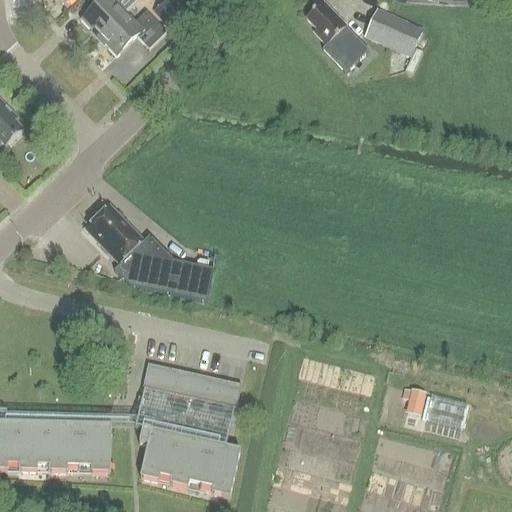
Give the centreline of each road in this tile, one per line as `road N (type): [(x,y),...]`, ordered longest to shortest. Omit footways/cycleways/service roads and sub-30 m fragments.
road 1 (tertiary): [(99,152),(258,0)]
road 2 (residential): [(99,152),(0,43)]
road 3 (tertiary): [(0,247),(99,152)]
